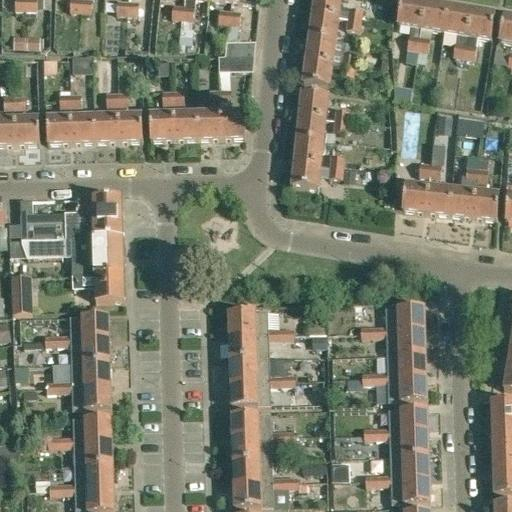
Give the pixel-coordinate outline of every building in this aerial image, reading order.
[(26,16),(25,0),(15,0),(15,15),(26,16)] [(25,0),(26,16),(37,16),(36,0),(25,0)] [(208,0),(184,0),(184,2),(184,11),(183,11),(182,25),(179,50),(189,51),(191,49),(193,33),(191,29),(191,26),(193,26),(195,3),(208,4),(208,0)] [(256,0),(232,0),(232,7),(255,9),(256,0)] [(340,12),(341,6),(341,0),(315,0),(313,18),(337,21),(347,23),(362,25),(363,15),(340,12)] [(81,4),(70,3),(69,17),(80,18),(81,4)] [(417,56),(421,32),(425,7),(402,3),(398,28),(411,30),(407,54),(417,56)] [(92,5),(81,4),(80,18),(92,19),(92,5)] [(128,6),(117,6),(116,20),(127,20),(128,6)] [(139,7),(128,6),(127,20),(138,21),(139,7)] [(425,7),(421,32),(417,56),(428,57),(432,33),(445,36),(449,11),(425,7)] [(172,24),(182,25),(183,11),(173,10),(172,24)] [(464,63),(472,14),(449,11),(445,36),(457,38),(453,61),(464,63)] [(228,31),(230,15),(220,14),(218,30),(228,31)] [(497,18),(472,14),(464,63),(474,65),(478,41),(493,43),(497,18)] [(228,31),(230,31),(240,32),(241,16),(230,15),(228,31)] [(337,21),(313,18),(310,41),(334,44),(337,21)] [(511,47),(511,21),(504,20),(500,45),(511,47)] [(362,25),(347,23),(345,33),(360,36),(362,25)] [(27,52),(27,41),(15,41),(15,52),(27,52)] [(39,41),(27,41),(27,52),(39,52),(39,41)] [(310,41),(307,65),(331,68),(340,70),(355,72),(357,61),(344,59),(346,46),(334,44),(310,41)] [(256,47),(227,47),(225,61),(254,61),(254,59),(255,49),(256,47)] [(82,79),(82,60),(74,61),(72,61),(72,64),(73,79),(82,79)] [(219,77),(253,76),(253,74),(252,73),(253,64),(254,64),(254,61),(225,61),(219,62),(219,77)] [(328,92),(331,68),(307,65),(303,89),(328,92)] [(353,82),(355,72),(340,70),(339,80),(353,82)] [(423,95),(413,94),(412,104),(422,105),(423,95)] [(209,118),(197,119),(198,144),(222,143),(221,118),(220,95),(209,95),(209,118)] [(222,143),(246,143),(245,117),(231,118),(230,95),(220,95),(221,118),(222,143)] [(150,120),(151,146),(174,145),(174,119),(173,96),(162,97),(163,120),(150,120)] [(173,96),(174,119),(174,145),(198,144),(197,119),(184,119),(184,96),(173,96)] [(117,97),(106,98),(106,112),(117,112),(117,97)] [(128,97),(117,97),(117,112),(128,112),(128,97)] [(327,100),(302,97),(300,122),(325,125),(327,100)] [(71,122),(70,114),(70,99),(59,99),(60,123),(47,123),(48,149),(71,148),(71,122)] [(81,99),(70,99),(70,114),(81,113),(81,99)] [(25,100),(14,101),(15,116),(25,115),(25,100)] [(14,101),(3,101),(4,116),(15,116),(14,101)] [(334,126),(349,128),(350,116),(335,114),(334,126)] [(142,120),(118,121),(119,147),(143,146),(142,134),(142,120)] [(94,121),(71,122),(71,148),(95,147),(94,121)] [(119,147),(118,121),(94,121),(95,147),(119,147)] [(439,121),(438,139),(451,141),(453,122),(439,121)] [(300,122),(297,146),(322,148),(325,125),(300,122)] [(16,123),(0,123),(0,149),(17,149),(16,123)] [(40,123),(16,123),(17,149),(41,148),(40,123)] [(484,126),(458,123),(456,138),(476,141),(476,137),(483,138),(484,126)] [(347,137),(349,128),(334,126),(332,136),(347,137)] [(322,148),(297,146),(295,169),(320,171),(322,148)] [(329,172),(344,174),(345,162),(330,160),(329,172)] [(479,172),(477,196),(474,222),(497,224),(500,198),(486,197),(488,174),(487,174),(488,166),(480,165),(479,172)] [(419,183),(430,184),(432,169),(420,168),(419,179),(419,183)] [(293,192),(318,195),(319,187),(319,182),(320,171),(295,169),(293,192)] [(443,170),(432,169),(430,184),(441,185),(443,170)] [(464,183),(463,194),(453,193),(450,219),(474,222),(477,196),(479,172),(468,171),(467,184),(464,183)] [(343,184),(344,174),(329,172),(328,183),(343,184)] [(344,174),(343,184),(343,187),(354,188),(355,175),(344,174)] [(402,214),(427,217),(429,191),(405,188),(402,214)] [(453,193),(429,191),(427,217),(450,219),(453,193)] [(122,242),(121,202),(93,203),(93,206),(76,206),(76,218),(32,219),(32,206),(20,206),(21,230),(9,230),(9,242),(21,242),(21,246),(122,242)] [(123,277),(122,242),(21,246),(18,246),(10,246),(10,262),(26,262),(27,263),(71,261),(72,279),(79,279),(123,277)] [(124,305),(123,277),(79,279),(79,290),(96,290),(96,306),(124,305)] [(31,282),(13,283),(15,319),(33,318),(31,282)] [(363,333),(364,339),(424,337),(424,312),(411,312),(411,305),(397,305),(397,313),(387,314),(387,332),(363,333)] [(269,316),(255,316),(255,309),(242,310),(242,316),(229,317),(230,342),(295,338),(295,333),(270,333),(269,316)] [(109,321),(70,322),(70,341),(45,342),(45,347),(110,345),(109,321)] [(9,326),(0,327),(0,346),(11,345),(9,326)] [(425,361),(424,337),(364,339),(364,344),(388,344),(388,362),(425,361)] [(295,344),(295,338),(230,342),(230,365),(271,363),(270,345),(295,344)] [(326,340),(312,341),(313,354),(326,353),(326,340)] [(110,345),(45,347),(45,353),(49,353),(52,353),(53,371),(71,371),(111,369),(110,345)] [(363,386),(426,383),(425,361),(388,362),(389,380),(362,380),(363,386)] [(271,380),(271,363),(230,365),(231,388),(296,385),(296,379),(271,380)] [(47,387),(47,394),(111,392),(111,369),(71,371),(53,371),(53,387),(51,387),(50,387),(47,387)] [(25,371),(14,372),(15,387),(26,387),(25,371)] [(426,406),(426,383),(363,386),(363,392),(389,391),(389,407),(426,406)] [(232,411),(258,410),(272,410),(271,392),(296,391),(296,385),(231,388),(232,411)] [(112,415),(111,392),(47,394),(47,400),(72,399),(72,417),(112,415)] [(511,404),(491,405),(492,429),(511,428),(511,404)] [(367,434),(367,440),(428,438),(427,414),(390,415),(390,433),(367,434)] [(273,435),(272,418),(233,419),(233,442),(298,441),(298,435),(273,435)] [(48,451),(113,448),(112,423),(72,424),(73,444),(48,445),(48,451)] [(511,428),(492,429),(492,452),(511,451),(511,428)] [(428,438),(367,440),(367,446),(391,445),(391,463),(429,461),(428,438)] [(298,441),(233,442),(234,468),(274,466),(273,447),(298,446),(298,441)] [(114,471),(113,448),(48,451),(48,457),(73,456),(74,473),(114,471)] [(511,474),(511,451),(492,452),(493,476),(511,474)] [(429,485),(429,461),(391,463),(392,480),(368,481),(368,487),(429,485)] [(274,466),(234,468),(234,489),(261,488),(298,487),(298,483),(274,484),(274,481),(274,466)] [(303,467),(303,480),(327,478),(326,466),(303,467)] [(350,468),(333,469),(333,487),(350,487),(350,468)] [(49,496),(114,494),(114,471),(74,473),(74,490),(49,491),(49,496)] [(511,474),(493,476),(494,499),(511,498),(511,474)] [(429,485),(368,487),(369,493),(392,493),(393,509),(430,508),(429,485)] [(306,487),(261,488),(234,489),(234,511),(282,511),(289,511),(288,493),(299,493),(299,496),(307,496),(306,487)] [(114,511),(114,494),(49,496),(50,502),(75,501),(74,511),(114,511)]
